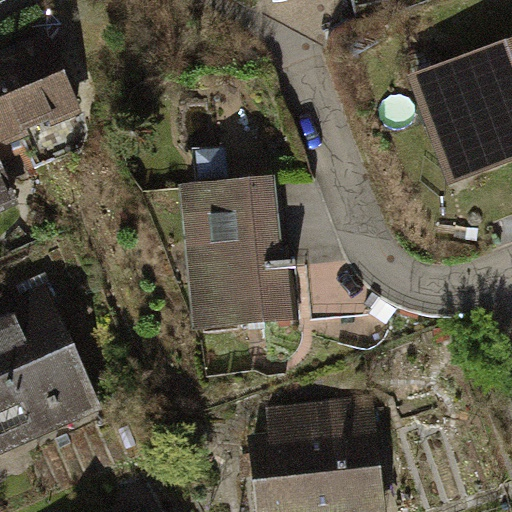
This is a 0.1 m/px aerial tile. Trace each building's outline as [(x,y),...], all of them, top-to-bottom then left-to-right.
[(511,40),(407,77),(447,189),(511,165),(511,40)] [(0,161),(1,163),(23,153),(31,172),(95,143),(49,43),(0,64),(0,161)] [(0,211),(19,203),(1,163),(0,161),(0,211)] [(198,329),(301,318),(293,244),(285,245),(278,176),(183,185),(198,329)] [(0,457),(104,413),(51,286),(0,308),(0,457)] [(387,511),(373,395),(269,408),(272,432),(249,435),(259,511),(387,511)] [(151,511),(147,502),(123,511),(151,511)]
